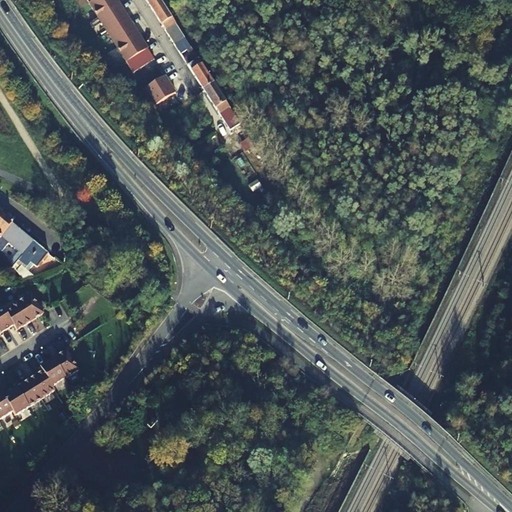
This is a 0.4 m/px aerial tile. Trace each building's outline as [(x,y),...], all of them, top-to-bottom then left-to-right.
[(88,0),(121,65),(146,53),(118,0),(88,0)] [(174,45),(184,38),(159,0),(157,0),(149,6),(174,45)] [(212,84),(213,83),(184,38),(174,45),(203,90),(212,84)] [(212,84),(203,90),(218,114),(228,107),(213,83),(212,84)] [(228,107),(218,114),(227,128),(230,127),(227,123),(235,117),(228,107)] [(240,129),(242,128),(235,117),(227,123),(230,127),(227,128),(231,134),(240,129)] [(0,238),(11,224),(0,214),(0,238)] [(19,230),(11,224),(0,238),(0,253),(1,255),(11,268),(16,262),(4,251),(9,246),(20,256),(32,241),(19,230)] [(22,281),(33,277),(27,271),(32,265),(35,268),(48,253),(32,241),(20,256),(28,263),(23,268),(16,262),(11,268),(22,281)] [(16,262),(20,256),(9,246),(4,251),(16,262)] [(20,256),(16,262),(23,268),(28,263),(20,256)] [(0,335),(13,327),(16,332),(43,315),(31,296),(4,313),(1,307),(0,307),(0,335)] [(0,393),(0,420),(12,413),(15,417),(54,392),(52,388),(78,371),(66,352),(39,368),(42,373),(3,398),(0,393)] [(153,445),(168,436),(157,418),(142,428),(153,445)]
